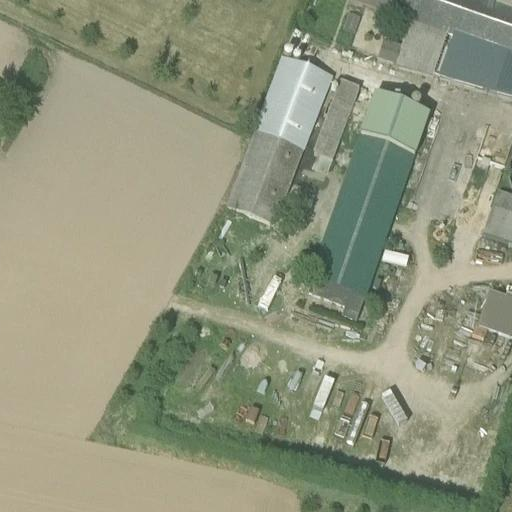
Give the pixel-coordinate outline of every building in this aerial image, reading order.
[(350,0),(349,6),(409,27),(418,0),(350,0)] [(511,103),(511,18),(466,2),(460,0),(418,0),(409,27),(394,70),(511,103)] [(511,0),(466,0),(466,2),(511,18),(511,0)] [(227,212),(274,230),(330,82),(283,63),(227,212)] [(313,158),(331,165),(359,93),(341,86),(313,158)] [(311,280),(315,281),(309,297),(346,311),(342,319),(356,325),(365,300),(413,161),(428,120),(374,99),(360,140),(311,280)] [(23,203),(66,223),(72,211),(29,191),(23,203)] [(511,201),(496,196),(481,240),(511,250),(511,201)] [(295,265),(272,284),(278,291),(301,272),(295,265)] [(511,303),(488,295),(476,330),(511,342),(511,303)] [(0,353),(0,362),(38,366),(38,357),(0,353)]
